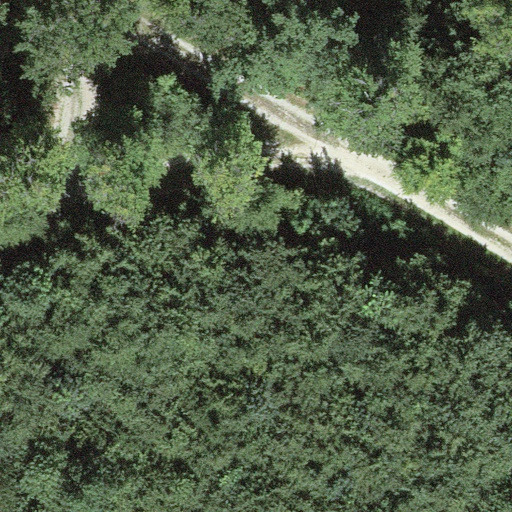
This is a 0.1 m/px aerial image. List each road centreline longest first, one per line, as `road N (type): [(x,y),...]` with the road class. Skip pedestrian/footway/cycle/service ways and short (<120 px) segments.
road 1 (track): [(93,0),(445,193),(511,239)]
road 2 (track): [(3,245),(90,197),(312,119)]
road 3 (track): [(0,245),(57,167),(81,88),(89,0)]
